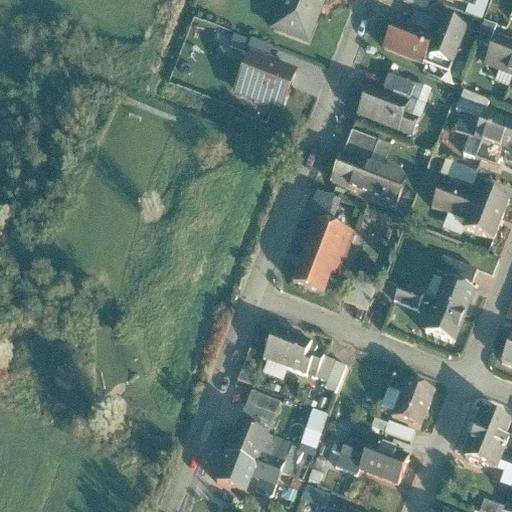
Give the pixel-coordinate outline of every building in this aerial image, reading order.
[(284,0),(272,32),(307,45),(324,0),(284,0)] [(429,0),(406,0),(405,5),(428,12),(432,1),(429,0)] [(481,0),(447,0),(477,11),(481,0)] [(394,25),(384,52),(425,68),(427,63),(450,73),(467,31),(440,21),(433,40),(394,25)] [(511,50),(495,43),(484,70),(511,80),(511,50)] [(249,58),(235,94),(251,100),(254,105),(272,112),(273,108),(281,112),(295,76),(249,58)] [(368,92),(358,119),(412,140),(419,122),(404,116),(407,107),(391,101),(382,97),(368,92)] [(482,146),(475,163),(495,171),(502,154),(511,157),(511,126),(485,115),(481,124),(474,143),(482,146)] [(342,159),(332,187),(395,211),(402,194),(400,194),(382,186),(384,181),(380,179),(381,174),(368,169),(342,159)] [(465,184),(470,172),(447,163),(442,175),(465,184)] [(440,188),(431,212),(466,225),(463,233),(493,244),(508,206),(478,193),(475,201),(440,188)] [(317,224),(293,285),(322,297),(328,281),(336,284),(353,238),(317,224)] [(349,303),(367,311),(376,292),(358,284),(349,303)] [(444,284),(424,336),(453,347),(465,315),(469,317),(471,312),(467,311),(472,295),(444,284)] [(398,286),(396,307),(421,310),(423,288),(398,286)] [(328,353),(279,335),(268,363),(317,382),(328,353)] [(400,423),(430,434),(445,395),(415,384),(400,423)] [(242,421),(273,432),(283,403),(252,392),(242,421)] [(511,459),(511,423),(488,414),(471,459),(507,473),(511,459)] [(278,443),(242,429),(220,485),(256,499),(262,484),(283,492),(292,468),(271,460),(278,443)] [(393,429),(390,437),(411,443),(413,435),(393,429)] [(362,472),(410,491),(420,463),(373,445),(362,472)] [(308,489),(304,501),(326,509),(330,496),(308,489)]
